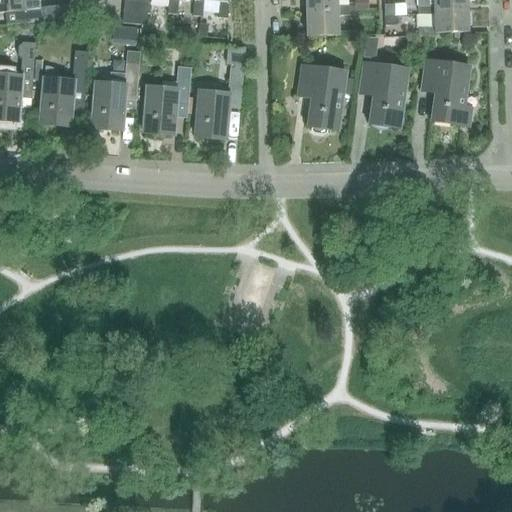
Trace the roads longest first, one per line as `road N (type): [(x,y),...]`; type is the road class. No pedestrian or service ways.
road 1 (residential): [(266,186),(0,170)]
road 2 (residential): [(511,178),(266,186)]
road 3 (residential): [(266,186),(261,0)]
